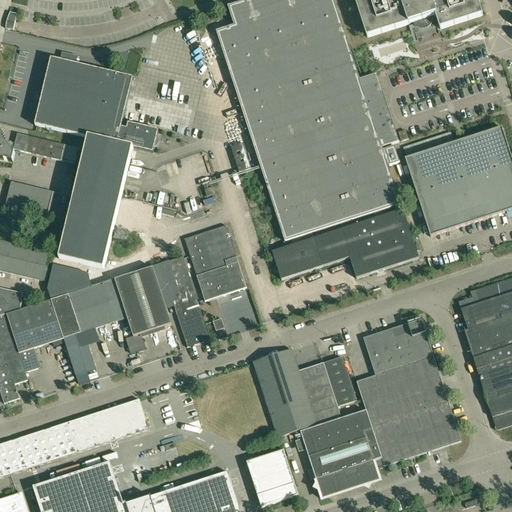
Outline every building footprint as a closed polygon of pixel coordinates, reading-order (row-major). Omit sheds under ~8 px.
[(399,143),(377,75),(360,80),(350,50),(344,33),(333,0),(253,0),(228,8),(234,26),(217,32),(259,160),(285,243),(401,205),(388,167),(400,163),(395,147),(383,151),(382,148),(399,143)] [(354,0),(367,38),(407,25),(436,16),(440,29),(483,16),(477,0),(354,0)] [(6,29),(13,31),(16,21),(17,15),(10,13),(6,29)] [(51,59),(35,126),(50,130),(88,139),(68,222),(60,257),(59,259),(104,270),(121,198),(133,149),(153,154),(159,131),(128,124),(127,129),(122,128),(124,120),(129,96),(134,79),(124,76),(51,59)] [(13,150),(75,165),(78,150),(27,137),(17,135),(17,136),(18,136),(16,141),(15,144),(8,143),(0,129),(0,159),(12,162),(15,153),(13,150)] [(431,238),(507,213),(511,211),(511,159),(502,129),(455,144),(451,132),(402,149),(431,238)] [(406,131),(398,134),(401,142),(409,140),(406,131)] [(61,194),(53,193),(11,183),(6,207),(48,217),(61,220),(64,208),(58,206),(61,194)] [(403,211),(273,253),(282,281),(350,259),(357,279),(419,259),(403,211)] [(205,303),(228,295),(247,289),(226,226),(185,240),(205,303)] [(22,247),(4,243),(0,242),(0,271),(41,281),(45,267),(48,253),(22,247)] [(172,299),(188,348),(211,341),(205,325),(184,258),(177,260),(161,265),(169,292),(167,295),(172,299)] [(48,290),(51,301),(93,288),(88,274),(54,266),(48,290)] [(134,338),(141,335),(172,325),(153,269),(115,281),(128,319),(134,338)] [(497,432),(511,426),(511,279),(471,293),(473,299),(459,303),(462,312),(468,331),(464,332),(480,380),(497,432)] [(128,319),(115,281),(93,288),(51,301),(51,302),(63,341),(76,378),(87,374),(75,336),(77,336),(81,334),(128,319)] [(0,289),(0,317),(7,315),(21,311),(22,295),(0,289)] [(35,350),(62,341),(63,341),(51,302),(41,304),(21,311),(7,315),(16,343),(26,373),(41,369),(35,350)] [(0,348),(16,343),(7,315),(0,317),(0,348)] [(222,320),(213,323),(216,332),(225,329),(222,320)] [(434,358),(424,327),(422,320),(364,339),(376,377),(434,358)] [(219,341),(225,339),(228,338),(225,331),(217,333),(219,341)] [(179,339),(169,341),(171,353),(182,351),(179,339)] [(26,373),(16,343),(0,348),(0,390),(0,392),(4,405),(20,400),(15,385),(28,381),(26,373)] [(292,351),(254,363),(278,439),(341,418),(338,408),(357,402),(342,358),(323,365),(299,373),(292,351)] [(376,377),(357,383),(366,411),(443,386),(434,358),(376,377)] [(461,442),(455,425),(446,396),(443,386),(366,411),(366,412),(384,467),(425,454),(445,448),(461,442)] [(0,479),(11,476),(32,469),(150,430),(140,401),(0,446),(0,479)] [(364,487),(369,489),(371,485),(380,481),(377,472),(376,470),(384,467),(366,412),(301,434),(303,440),(296,443),(300,454),(306,451),(317,485),(315,489),(319,491),(322,500),(364,487)] [(261,508),(299,496),(297,491),(284,451),(247,463),(261,508)] [(127,504),(124,505),(110,464),(33,488),(40,511),(240,511),(228,473),(127,505),(127,504)] [(0,504),(0,507),(1,511),(24,511),(21,498),(19,499),(16,499),(0,504)]
